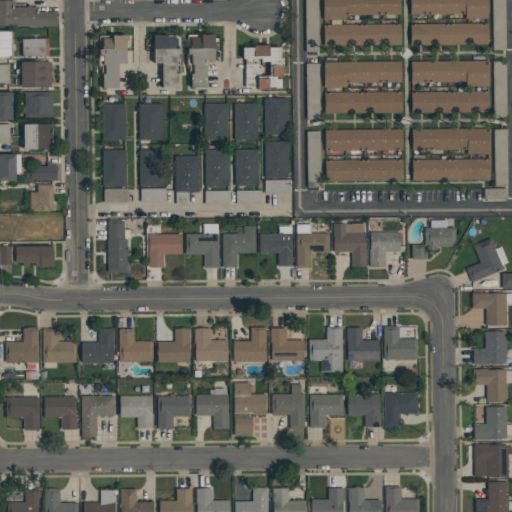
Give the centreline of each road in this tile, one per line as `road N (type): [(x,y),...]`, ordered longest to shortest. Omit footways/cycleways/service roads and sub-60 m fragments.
road 1 (residential): [(0,462),(441,459)]
road 2 (residential): [(0,295),(434,304)]
road 3 (residential): [(74,0),(80,301)]
road 4 (residential): [(434,304),(441,322),(442,511)]
road 5 (residential): [(74,11),(263,8)]
